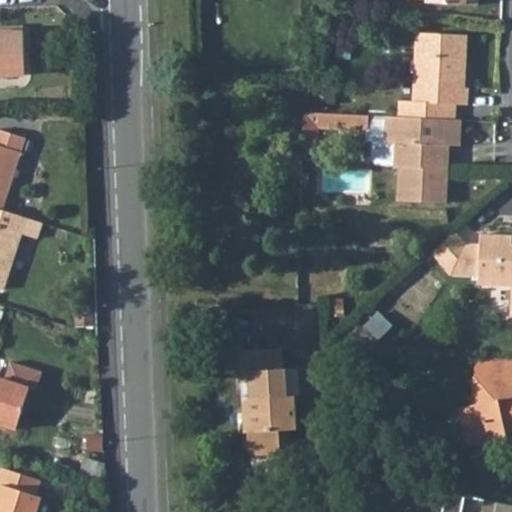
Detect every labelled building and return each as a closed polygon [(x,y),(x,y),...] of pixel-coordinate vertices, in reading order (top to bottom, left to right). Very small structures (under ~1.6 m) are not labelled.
[(0,68),(29,68),(28,26),(0,26),(0,68)] [(456,98),(468,98),(469,82),(460,82),(460,73),(462,63),(465,63),(466,29),(419,27),(416,96),(400,95),(400,111),(432,112),(433,96),(456,98)] [(456,98),(433,96),(432,112),(455,113),(456,98)] [(307,108),(306,141),(321,142),(321,125),(360,126),(368,120),(369,109),(307,108)] [(400,111),(385,111),(384,135),(372,134),(371,154),(373,156),(393,158),(393,162),(401,162),(399,194),(446,195),(448,161),(443,161),(443,136),(460,137),(461,113),(455,113),(432,112),(400,111)] [(0,201),(5,203),(28,132),(2,124),(0,130),(0,201)] [(0,281),(3,283),(23,226),(38,231),(43,216),(5,203),(0,201),(0,281)] [(457,232),(433,255),(450,272),(477,274),(476,283),(510,285),(509,316),(511,319),(511,243),(510,243),(511,234),(480,232),(479,242),(465,242),(457,232)] [(288,351),(245,351),(245,384),(253,384),(253,400),(246,400),(246,437),(250,436),(250,447),(258,459),(275,458),(281,445),(290,445),(290,432),(302,431),(302,400),(290,401),(290,372),(288,372),(288,351)] [(511,357),(483,356),(482,371),(511,372),(511,357)] [(467,404),(472,438),(492,434),(494,443),(511,440),(511,432),(511,372),(482,371),(481,387),(482,402),(467,404)] [(0,418),(17,424),(30,384),(0,373),(0,418)] [(492,434),(472,438),(474,447),(494,443),(492,434)] [(0,511),(38,511),(45,492),(39,490),(44,475),(4,461),(0,474),(0,511)] [(464,511),(468,495),(449,491),(444,511),(464,511)] [(511,511),(511,504),(488,500),(485,511),(511,511)]
